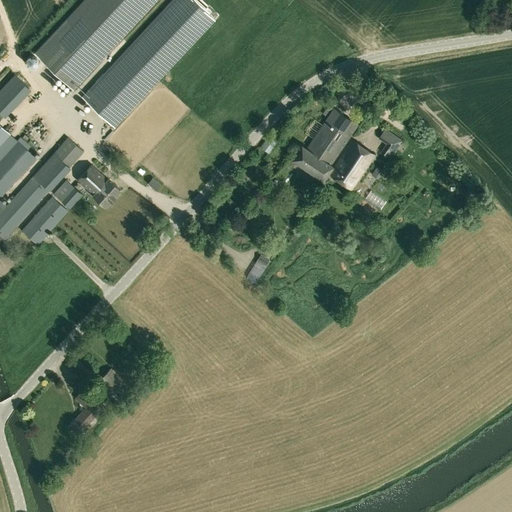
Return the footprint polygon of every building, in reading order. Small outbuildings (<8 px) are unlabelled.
[(84,0),(35,53),(74,89),(157,0),(84,0)] [(172,0),(82,96),(115,127),(215,20),(204,10),(208,5),(203,0),(172,0)] [(0,111),(6,117),(31,89),(14,74),(0,89),(0,111)] [(331,165),(357,124),(334,108),(307,149),(331,165)] [(0,197),(37,157),(19,141),(18,140),(18,141),(0,124),(0,197)] [(33,139),(38,134),(33,128),(27,133),(33,139)] [(385,146),(395,152),(402,140),(385,129),(379,138),(387,143),(385,146)] [(261,148),(269,153),(277,141),(269,135),(261,148)] [(55,153),(69,166),(81,151),(67,139),(55,153)] [(374,155),(353,141),(331,175),(351,189),(374,155)] [(332,165),(331,165),(307,149),(302,146),(292,159),(323,180),(332,165)] [(54,152),(33,175),(49,189),(50,190),(71,167),(69,166),(55,153),(54,152)] [(94,194),(107,179),(91,164),(77,180),(94,194)] [(378,178),(383,170),(377,166),(372,174),(378,178)] [(49,189),(33,175),(7,204),(0,211),(0,234),(5,239),(49,189)] [(108,178),(107,179),(94,194),(93,195),(106,206),(120,190),(108,178)] [(148,183),(155,190),(160,184),(153,178),(148,183)] [(66,180),(54,194),(70,208),(82,194),(66,180)] [(22,230),(38,245),(69,211),(52,196),(22,230)] [(265,265),(269,259),(261,254),(257,260),(265,265)] [(101,378),(115,391),(125,380),(111,367),(101,378)] [(85,427),(103,406),(94,399),(93,401),(82,391),(76,398),(87,407),(77,419),(75,417),(68,425),(79,435),(86,428),(85,427)]
